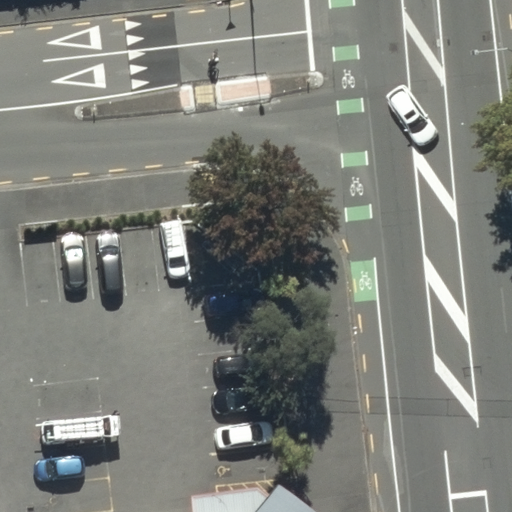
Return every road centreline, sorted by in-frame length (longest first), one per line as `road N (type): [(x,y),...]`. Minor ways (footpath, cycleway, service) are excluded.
road 1 (tertiary): [(475,511),(438,69)]
road 2 (residential): [(0,120),(438,69)]
